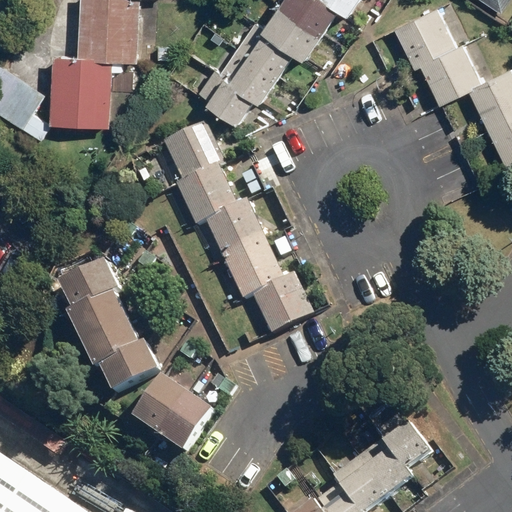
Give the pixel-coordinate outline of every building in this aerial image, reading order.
[(80,0),(78,59),(95,60),(95,63),(112,64),(138,65),(140,0),(80,0)] [(229,78),(212,104),(244,124),(259,101),(265,105),(299,52),(311,60),(344,9),(354,14),(363,0),(288,0),(235,82),(229,78)] [(484,0),(502,12),(511,0),(484,0)] [(439,9),(398,29),(417,68),(425,64),(445,104),(471,91),(510,169),(511,167),(511,72),(511,70),(483,83),(464,44),(458,47),(439,9)] [(52,127),(109,129),(112,64),(95,63),(95,60),(78,59),(52,58),(49,124),(49,126),(52,127)] [(45,96),(0,67),(0,115),(41,143),(52,127),(49,126),(49,124),(34,114),(45,96)] [(209,222),(246,300),(256,296),(274,334),(317,314),(297,272),(285,277),(249,201),(240,206),(221,167),(228,163),(210,125),(167,145),(184,181),(178,184),(198,227),(209,222)] [(79,311),(74,314),(101,370),(107,367),(119,393),(164,371),(150,343),(146,345),(120,294),(126,291),(112,263),(66,285),(79,311)] [(167,376),(138,417),(189,452),(218,410),(167,376)] [(320,501),(305,511),(376,511),(419,480),(412,471),(435,454),(413,425),(389,443),(395,451),(346,487),(351,495),(328,511),(320,501)] [(88,511),(0,452),(0,511),(88,511)]
